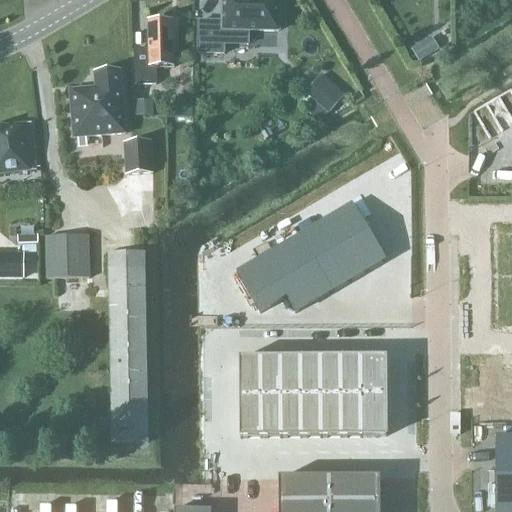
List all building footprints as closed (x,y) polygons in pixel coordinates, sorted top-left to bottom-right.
[(249,32),(280,32),(279,0),(223,0),(224,23),(200,23),(199,55),(225,55),(225,46),(225,32),(249,32)] [(321,46),(331,40),(316,18),(307,24),(321,46)] [(156,69),(174,69),(173,23),(149,23),(150,55),(136,55),(136,88),(159,89),(156,69)] [(415,37),(422,51),(444,40),(437,26),(415,37)] [(423,53),(419,47),(412,51),(416,57),(419,63),(426,59),(423,53)] [(96,90),(70,92),(73,140),(125,136),(121,72),(95,74),(96,90)] [(322,77),(307,94),(317,103),(310,112),(322,123),(330,114),(345,97),(322,77)] [(0,176),(35,172),(31,125),(0,128),(0,176)] [(150,144),(124,146),(127,178),(153,176),(150,144)] [(355,205),(238,274),(263,315),(287,301),(295,315),(388,260),(355,205)] [(511,226),(495,227),(495,333),(511,333),(511,226)] [(47,281),(89,280),(88,237),(46,238),(47,281)] [(113,445),(148,445),(145,253),(108,254),(113,445)] [(0,280),(26,281),(26,255),(0,255),(0,280)] [(378,359),(240,360),(241,440),(379,439),(387,439),(387,360),(378,360),(378,359)] [(511,375),(496,375),(496,421),(498,421),(498,420),(511,419),(511,375)] [(511,511),(511,440),(497,440),(496,511),(511,511)] [(381,511),(381,479),(279,480),(279,511),(381,511)]
